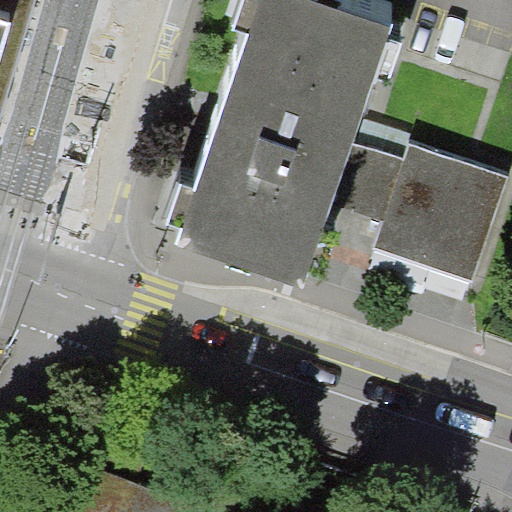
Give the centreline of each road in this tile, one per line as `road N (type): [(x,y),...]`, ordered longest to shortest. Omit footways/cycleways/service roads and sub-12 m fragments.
road 1 (secondary): [(59,287),(511,441)]
road 2 (residential): [(59,287),(112,186),(166,0)]
road 3 (residential): [(0,459),(59,287)]
